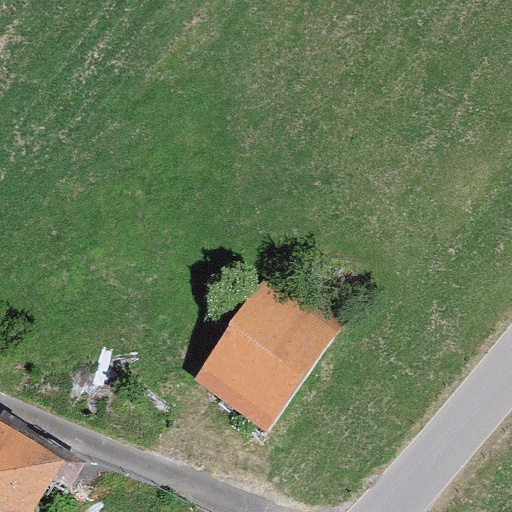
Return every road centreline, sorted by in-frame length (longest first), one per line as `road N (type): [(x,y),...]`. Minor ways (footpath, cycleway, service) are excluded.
road 1 (tertiary): [(382,511),(511,371)]
road 2 (unknown): [(114,455),(221,511)]
